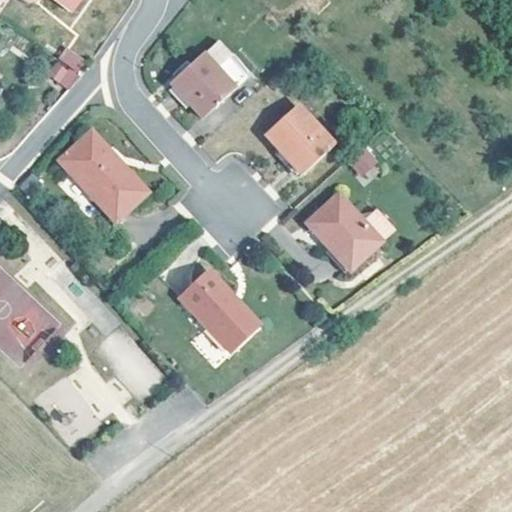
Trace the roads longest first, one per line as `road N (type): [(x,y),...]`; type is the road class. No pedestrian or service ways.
road 1 (track): [(222,408),(511,200)]
road 2 (residential): [(108,78),(229,212)]
road 3 (residential): [(84,511),(222,408)]
road 4 (residential): [(108,78),(0,179)]
